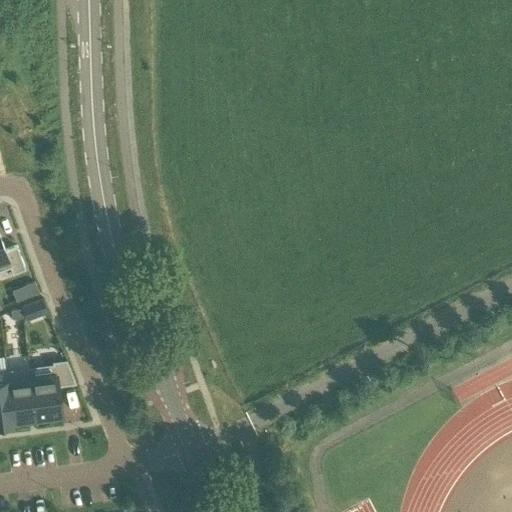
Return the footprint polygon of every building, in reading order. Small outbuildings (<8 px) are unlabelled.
[(4,249),(0,238),(0,270),(9,267),(11,274),(25,269),(16,245),(4,249)] [(34,281),(25,284),(30,296),(38,292),(34,281)] [(42,299),(23,306),(27,318),(46,311),(42,299)] [(21,308),(14,309),(10,310),(12,318),(22,317),(21,308)] [(75,383),(65,359),(51,361),(51,363),(28,366),(35,417),(61,413),(57,385),(75,383)] [(28,366),(6,369),(12,420),(35,417),(28,366)] [(6,369),(0,369),(0,421),(12,420),(6,369)]
